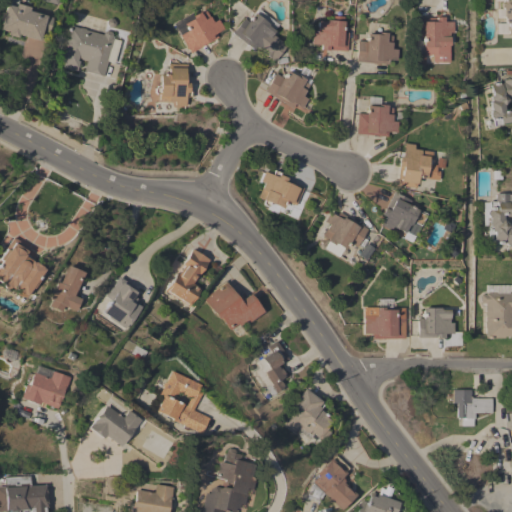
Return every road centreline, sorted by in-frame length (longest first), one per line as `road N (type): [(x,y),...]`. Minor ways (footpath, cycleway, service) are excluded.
road 1 (residential): [(449,511),(244,236),(204,204),(105,186),(0,127)]
road 2 (residential): [(346,375),(511,365)]
road 3 (residential): [(227,81),(248,131),(349,175)]
